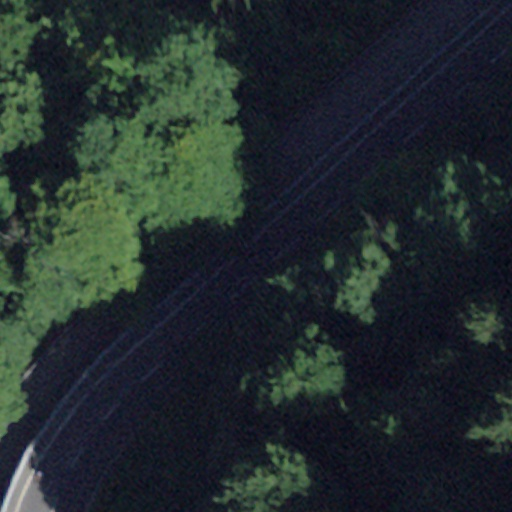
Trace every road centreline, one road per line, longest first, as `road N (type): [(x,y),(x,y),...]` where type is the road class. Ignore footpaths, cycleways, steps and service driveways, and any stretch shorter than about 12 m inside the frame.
road 1 (secondary): [(52,511),(76,461),(121,405),(511,45)]
road 2 (unclassified): [(452,0),(101,320),(10,414),(0,437)]
